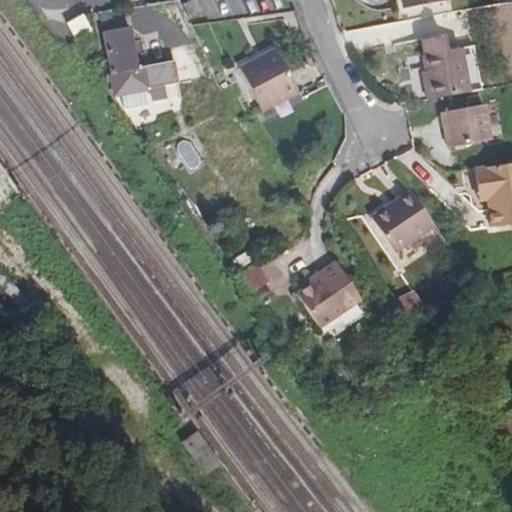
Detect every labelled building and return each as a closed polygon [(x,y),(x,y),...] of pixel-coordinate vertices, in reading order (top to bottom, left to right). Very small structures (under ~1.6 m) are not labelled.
[(444,0),(402,0),(403,8),(445,2),(444,0)] [(210,17),(202,2),(186,10),(194,26),(210,17)] [(95,34),(84,15),(68,24),(79,43),(95,34)] [(138,68),(129,29),(105,33),(113,73),(111,74),(116,96),(150,89),(146,67),(138,68)] [(447,54),(445,38),(423,42),(426,58),(447,54)] [(483,91),(475,49),(447,54),(426,58),(424,58),(428,82),(425,83),(429,102),(483,91)] [(249,70),(272,113),(308,95),(285,51),(249,70)] [(175,62),(146,67),(150,89),(179,84),(175,62)] [(483,107),(441,115),(448,150),(490,141),(483,107)] [(511,168),(483,171),(485,194),(493,194),(493,203),(495,231),(511,229),(511,168)] [(438,225),(412,189),(374,217),(401,253),(438,225)] [(493,203),(493,194),(485,194),(485,203),(493,203)] [(363,298),(336,261),(320,272),(323,277),(299,294),(323,328),(363,298)] [(257,264),(235,278),(249,297),(269,283),(257,264)] [(411,291),(395,300),(405,317),(421,308),(411,291)] [(219,464),(196,432),(180,444),(204,475),(219,464)]
